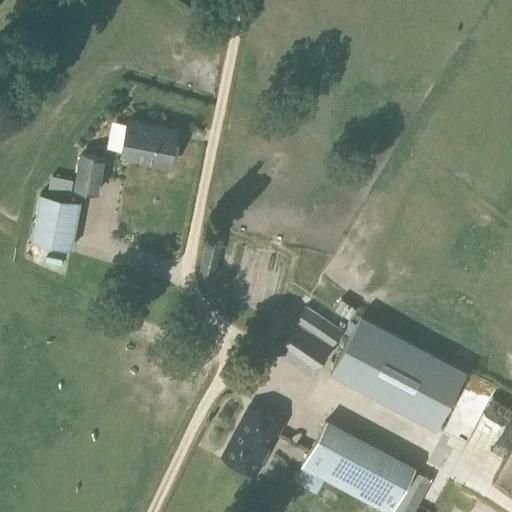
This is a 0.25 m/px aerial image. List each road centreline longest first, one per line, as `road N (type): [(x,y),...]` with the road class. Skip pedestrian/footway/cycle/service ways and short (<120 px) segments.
road 1 (track): [(228,366),(349,407),(511,503)]
road 2 (unclassified): [(241,0),(203,183)]
